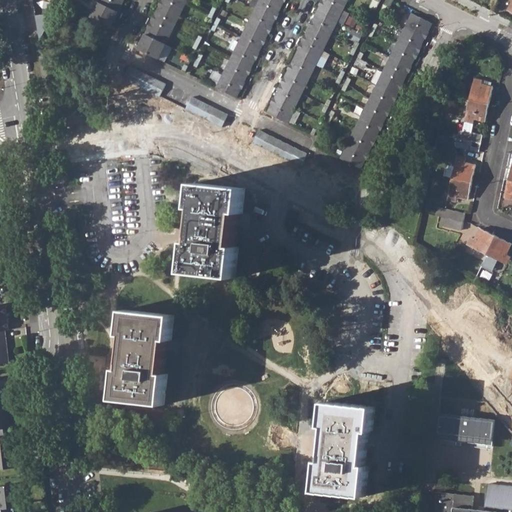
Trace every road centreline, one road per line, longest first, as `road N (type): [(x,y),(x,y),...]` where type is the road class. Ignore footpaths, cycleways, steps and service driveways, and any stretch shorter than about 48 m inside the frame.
road 1 (tertiary): [(36,200),(76,511)]
road 2 (residential): [(287,190),(274,220),(279,239),(348,276),(363,301),(362,356),(402,368)]
road 3 (residential): [(453,10),(347,222)]
road 4 (residential): [(99,193),(105,243),(122,253),(143,246),(139,138)]
road 5 (residential): [(347,222),(432,313),(405,337),(402,368)]
road 6 (residential): [(139,138),(196,144),(287,190)]
road 7 (residential): [(511,87),(485,204),(489,218),(511,229)]
road 8 (residential): [(248,114),(305,0)]
road 9 (residential): [(142,0),(123,49),(184,83)]
